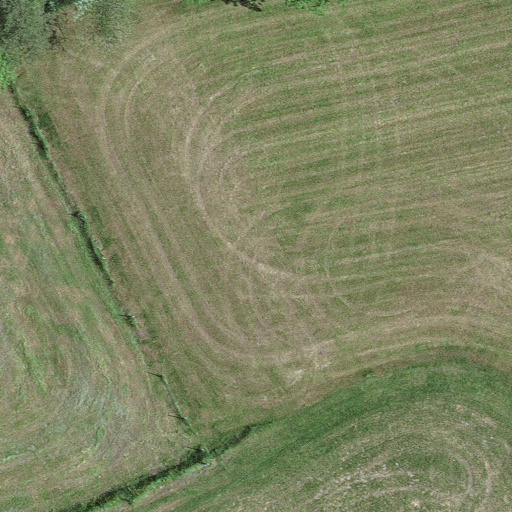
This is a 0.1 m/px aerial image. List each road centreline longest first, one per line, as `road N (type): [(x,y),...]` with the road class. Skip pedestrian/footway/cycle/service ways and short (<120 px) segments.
road 1 (track): [(407,385),(373,377),(318,381),(162,447),(121,451),(66,423),(0,330)]
road 2 (track): [(511,405),(476,384),(407,385),(145,511)]
